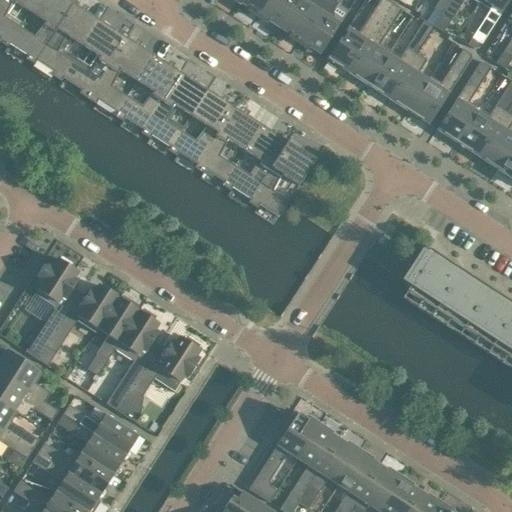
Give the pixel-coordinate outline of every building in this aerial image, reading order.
[(0,0),(0,39),(4,43),(7,39),(6,39),(17,23),(19,18),(7,11),(12,0),(14,0),(26,8),(31,0),(0,0)] [(17,23),(6,39),(7,39),(25,51),(22,54),(31,60),(33,57),(33,56),(69,0),(31,0),(26,8),(43,18),(32,32),(17,23)] [(71,0),(69,0),(33,56),(33,57),(52,68),(49,72),(58,77),(60,74),(73,53),(62,46),(67,34),(80,42),(97,17),(71,0)] [(238,0),(243,10),(247,8),(255,13),(263,0),(238,0)] [(263,0),(255,13),(263,18),(264,16),(276,24),(291,0),(263,0)] [(291,0),(276,24),(278,25),(284,36),(288,34),(295,39),(320,0),(291,0)] [(320,0),(295,39),(303,44),(303,48),(315,49),(318,50),(324,40),(337,20),(332,17),(330,7),(334,0),(320,0)] [(325,53),(322,57),(334,64),(337,63),(345,68),(389,0),(374,0),(355,30),(344,24),(331,45),(325,53)] [(390,0),(389,0),(345,68),(353,73),(353,77),(363,84),(385,50),(386,50),(388,47),(377,40),(400,6),(390,0)] [(434,0),(431,4),(439,10),(440,10),(446,0),(434,0)] [(437,13),(432,21),(441,27),(446,20),(458,0),(446,0),(440,10),(439,10),(437,13)] [(469,34),(465,40),(471,43),(477,42),(478,40),(504,0),(478,0),(487,6),(469,34)] [(511,29),(500,49),(493,58),(503,64),(509,55),(511,50),(511,3),(504,16),(511,21),(511,29)] [(430,4),(423,15),(432,21),(437,13),(439,10),(431,4),(430,4)] [(385,50),(363,84),(374,91),(377,89),(385,94),(414,49),(413,49),(431,22),(421,16),(404,43),(395,57),(386,50),(385,50)] [(73,53),(60,74),(78,86),(76,89),(85,94),(124,34),(97,17),(80,42),(92,50),(85,60),(73,53)] [(124,34),(85,94),(93,100),(95,96),(113,108),(114,108),(124,92),(109,82),(117,66),(134,77),(151,51),(124,34)] [(405,107),(403,109),(414,117),(418,115),(426,120),(433,110),(469,54),(468,50),(460,45),(438,79),(427,72),(425,76),(426,76),(405,107)] [(414,49),(385,94),(405,107),(426,76),(425,76),(416,70),(425,56),(414,49)] [(113,108),(111,111),(120,117),(122,114),(140,125),(141,126),(178,69),(151,51),(134,77),(150,88),(139,102),(124,92),(114,108),(113,108)] [(440,115),(434,125),(442,131),(442,134),(453,142),(455,139),(454,139),(474,108),(475,108),(477,105),(467,98),(489,63),(481,59),(476,59),(440,115)] [(140,125),(138,129),(147,134),(149,131),(167,143),(178,127),(181,123),(169,115),(174,103),(188,112),(204,86),(178,69),(141,126),(140,125)] [(474,108),(454,139),(455,139),(474,152),(503,107),(511,93),(511,78),(509,76),(493,101),(485,114),(475,108),(474,108)] [(167,143),(165,146),(174,152),(176,148),(194,160),(231,103),(204,86),(188,112),(204,122),(193,136),(178,127),(167,143)] [(511,93),(503,107),(511,112),(511,93)] [(194,160),(192,163),(200,169),(203,166),(221,177),(221,178),(232,161),(217,152),(225,136),(242,146),(258,121),(231,103),(194,160)] [(511,112),(503,107),(474,152),(495,165),(511,137),(511,132),(505,127),(511,116),(511,112)] [(221,177),(218,181),(227,187),(230,183),(248,195),(285,138),(258,121),(242,146),(258,157),(247,171),(232,161),(221,178),(221,177)] [(511,137),(495,165),(511,176),(511,137)] [(248,195),(245,198),(254,204),(256,201),(276,213),(283,201),(286,197),(270,186),(279,170),(296,182),(313,156),(285,138),(248,195)] [(404,287),(399,294),(511,366),(511,300),(426,245),(426,246),(429,248),(407,281),(403,287),(404,287)] [(30,335),(22,348),(32,354),(40,342),(42,343),(75,291),(68,287),(75,276),(72,274),(75,268),(55,255),(51,261),(47,258),(35,278),(38,280),(34,286),(32,289),(52,302),(30,335)] [(40,342),(32,354),(44,362),(53,350),(75,316),(94,329),(96,326),(96,325),(116,294),(96,281),(92,287),(88,285),(82,296),(75,291),(42,343),(40,342)] [(106,332),(84,365),(95,372),(112,346),(111,345),(136,307),(129,303),(131,299),(120,292),(118,296),(116,294),(96,325),(96,326),(106,332)] [(131,358),(103,400),(115,408),(129,386),(128,385),(155,343),(149,339),(156,328),(152,326),(156,320),(150,316),(153,313),(140,305),(138,309),(136,307),(111,345),(112,346),(131,358)] [(129,386),(115,408),(132,419),(137,412),(135,411),(138,395),(140,392),(142,388),(155,369),(175,381),(177,378),(181,372),(184,374),(197,355),(193,353),(197,347),(194,345),(196,341),(184,334),(182,337),(176,333),(172,339),(169,337),(162,348),(155,343),(128,385),(129,386)] [(5,347),(0,354),(0,371),(42,399),(42,398),(48,389),(33,380),(40,369),(5,347)] [(0,371),(0,399),(11,406),(12,406),(15,408),(14,409),(21,413),(27,403),(49,417),(56,407),(42,398),(42,399),(0,371)] [(0,399),(0,426),(31,446),(37,437),(9,419),(9,417),(14,409),(15,408),(12,406),(11,406),(0,399)] [(66,401),(60,410),(123,451),(136,431),(92,403),(86,413),(66,401)] [(60,411),(54,420),(70,430),(85,439),(78,449),(111,470),(123,451),(60,410),(60,411)] [(295,410),(246,485),(256,492),(267,499),(275,487),(268,483),(267,477),(283,452),(289,450),(295,455),(318,420),(307,413),(304,413),(303,415),(295,410)] [(287,489),(277,505),(286,511),(296,498),(297,496),(335,436),(328,431),(329,429),(329,427),(318,420),(295,455),(305,461),(287,489)] [(0,426),(0,439),(24,456),(31,446),(0,426)] [(297,496),(296,498),(306,505),(316,489),(326,474),(336,481),(358,446),(347,439),(345,439),(343,441),(335,436),(297,496)] [(42,439),(35,449),(98,490),(111,470),(78,449),(74,447),(64,453),(42,439)] [(346,487),(329,511),(344,511),(347,509),(346,508),(376,462),(368,457),(369,455),(369,453),(358,446),(336,481),(346,487)] [(35,449),(29,458),(60,478),(54,487),(89,511),(97,499),(95,495),(98,490),(35,449)] [(347,509),(344,511),(358,511),(366,500),(376,507),(398,472),(387,465),(385,465),(384,467),(376,462),(346,508),(347,509)] [(382,511),(401,511),(416,488),(408,483),(410,481),(409,479),(398,472),(376,507),(383,511),(382,511)] [(17,478),(10,488),(26,498),(27,497),(49,511),(88,511),(89,511),(54,487),(51,485),(44,495),(17,478)] [(229,494),(217,511),(275,511),(253,497),(239,488),(233,497),(229,494)] [(416,488),(401,511),(429,511),(439,498),(428,491),(425,491),(424,493),(416,488)] [(26,498),(21,507),(28,511),(49,511),(27,497),(26,498)] [(452,511),(449,509),(450,507),(450,505),(439,498),(429,511),(452,511)]
